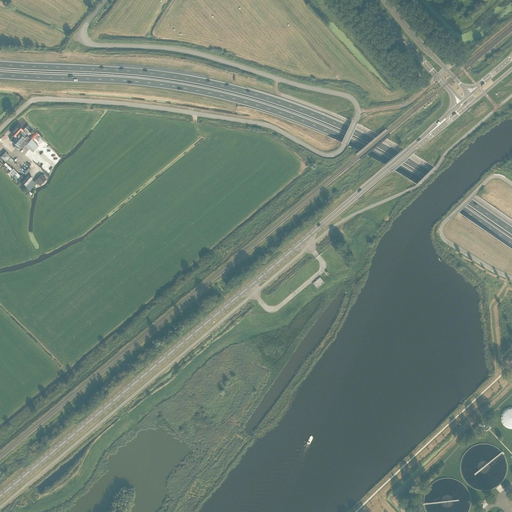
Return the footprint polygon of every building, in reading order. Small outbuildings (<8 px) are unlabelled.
[(26,138),(21,133),(23,131),(18,126),(11,134),(13,136),(9,140),(18,147),(19,146),(22,148),(25,145),(33,153),(38,146),(30,138),(30,139),(27,136),(26,138)] [(5,162),(10,157),(5,152),(0,157),(5,162)] [(37,159),(34,161),(40,168),(42,166),(37,159)] [(9,172),(17,180),(21,175),(13,168),(9,172)] [(29,192),(36,184),(32,180),(33,179),(28,174),(21,182),(25,186),(24,188),(29,192)] [(42,174),(35,181),(41,186),(47,179),(42,174)] [(511,430),(511,405),(498,416),(511,431),(511,430)]
